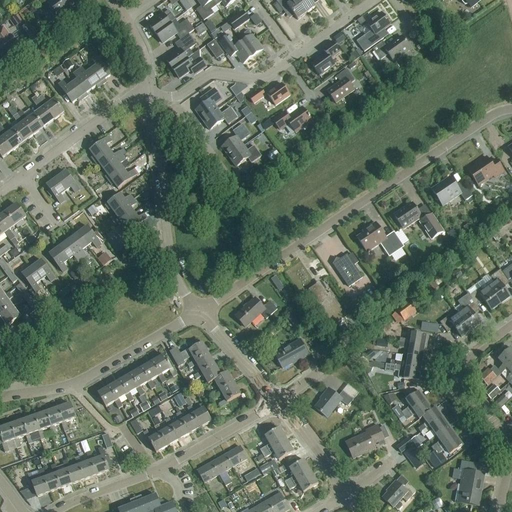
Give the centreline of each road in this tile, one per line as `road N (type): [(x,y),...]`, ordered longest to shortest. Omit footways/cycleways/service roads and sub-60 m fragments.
road 1 (unclassified): [(200,312),(490,116),(511,109)]
road 2 (residential): [(200,312),(169,260),(147,91)]
road 3 (residential): [(173,97),(209,75),(267,76),(350,18)]
road 4 (residential): [(507,458),(463,383),(468,361),(511,324)]
road 5 (unclassified): [(19,182),(129,96),(147,91)]
road 6 (unclassified): [(76,385),(200,312)]
road 7 (unclassified): [(159,471),(279,403)]
road 8 (residential): [(279,403),(200,312)]
road 9 (residential): [(159,471),(76,385)]
